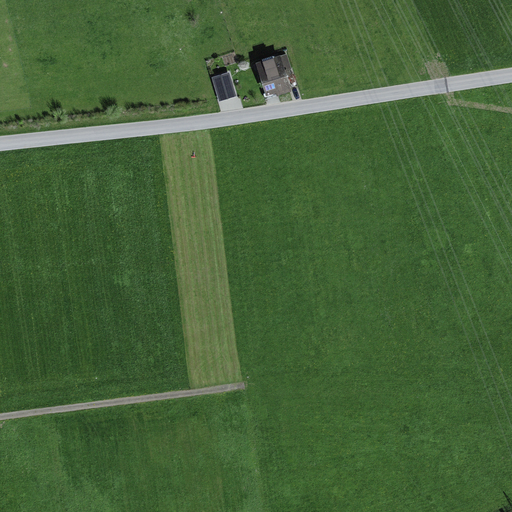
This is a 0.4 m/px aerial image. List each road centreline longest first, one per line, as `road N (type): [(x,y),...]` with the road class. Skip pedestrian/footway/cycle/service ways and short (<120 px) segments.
road 1 (unclassified): [(511,74),(180,125),(0,143)]
road 2 (track): [(241,384),(0,415)]
